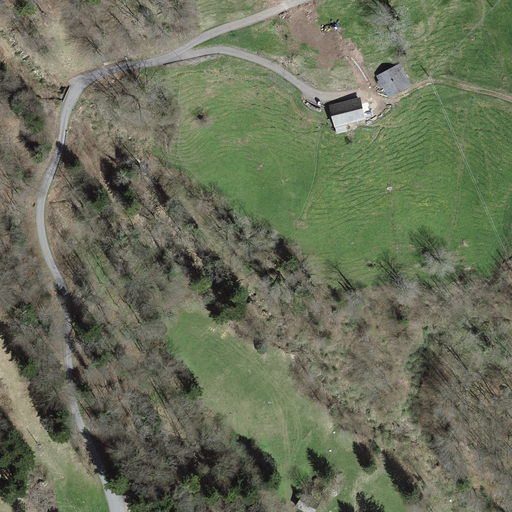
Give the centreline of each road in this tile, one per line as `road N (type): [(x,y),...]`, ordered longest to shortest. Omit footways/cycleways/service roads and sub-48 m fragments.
road 1 (unclassified): [(304,0),(171,56),(110,70),(82,84),(70,102),(41,198),(42,240),(62,281),(79,418),(113,511)]
road 2 (track): [(171,56),(236,52),(329,96),(387,102),(441,81),(511,99)]
